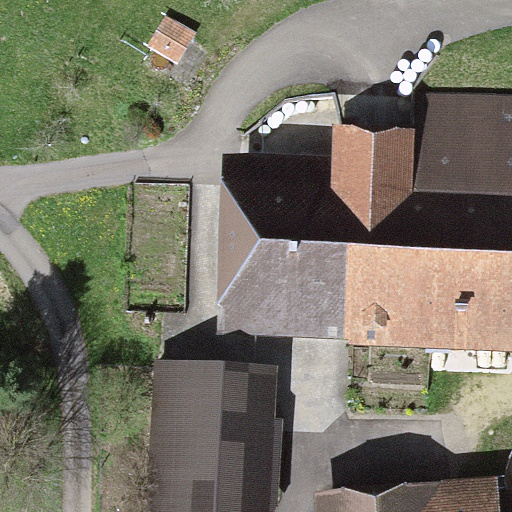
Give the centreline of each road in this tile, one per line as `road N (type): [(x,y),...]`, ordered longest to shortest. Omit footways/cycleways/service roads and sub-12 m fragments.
road 1 (track): [(511,6),(362,24),(300,41),(251,76),(197,139),(170,157),(0,185)]
road 2 (unclassified): [(0,225),(43,278),(65,333),(76,511)]
